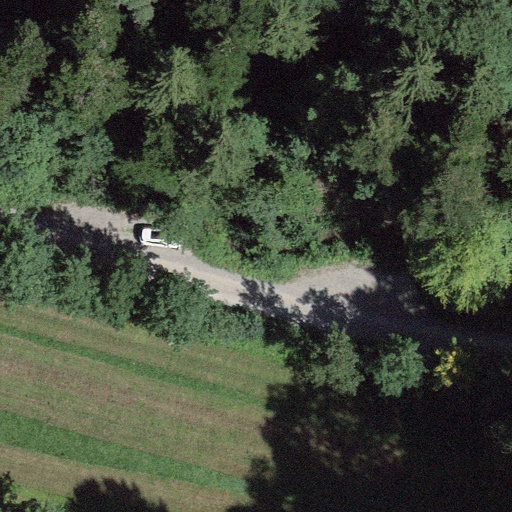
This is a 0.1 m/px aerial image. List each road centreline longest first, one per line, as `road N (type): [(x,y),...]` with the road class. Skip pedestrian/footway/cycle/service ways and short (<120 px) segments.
road 1 (track): [(0,455),(304,511),(455,441),(511,351)]
road 2 (track): [(0,104),(511,241)]
